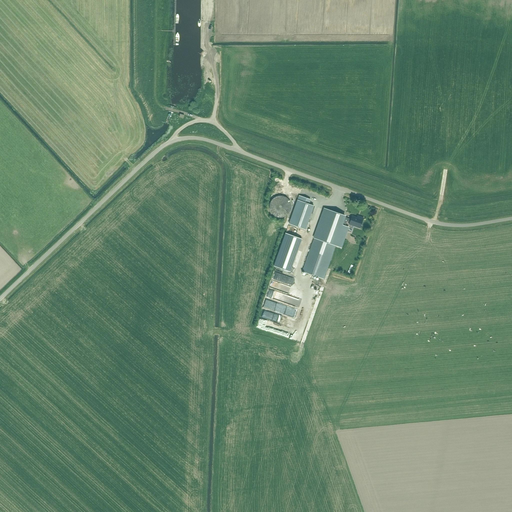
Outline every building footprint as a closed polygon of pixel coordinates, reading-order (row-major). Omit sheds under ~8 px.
[(282,195),(280,195),(277,195),(275,196),(273,197),(272,198),(271,199),(270,201),(269,202),(269,204),(269,206),(269,208),(269,210),(270,211),(271,213),(273,214),(274,215),(276,216),(278,217),(280,217),(281,217),(283,216),(285,215),(286,214),(288,213),(289,211),(290,210),(290,208),(290,206),(290,204),(290,202),(289,201),(288,199),(287,198),(285,196),(284,196),(282,195)] [(297,203),(288,226),(304,232),(313,209),(309,207),(310,203),(302,200),(300,204),(297,203)] [(316,233),(342,243),(347,227),(345,226),(346,221),(349,222),(349,224),(360,228),(363,218),(359,217),(358,218),(352,216),(351,219),(344,217),(344,216),(324,209),(316,233)] [(301,239),(285,233),(274,266),(290,272),(301,239)] [(312,262),(312,263),(310,263),(310,262),(306,262),(305,270),(315,271),(315,262),(312,262)] [(274,278),(272,285),(291,291),(293,283),(294,284),(296,276),(277,270),(275,278),(274,278)] [(313,286),(308,298),(315,300),(319,289),(313,286)] [(268,299),(266,305),(298,315),(302,301),(279,294),(280,291),(270,288),(268,296),(281,300),(280,303),(268,299)] [(273,312),(271,311),(269,317),(278,320),(281,314),(277,312),(277,314),(273,313),(273,312)] [(261,317),(258,325),(268,328),(270,324),(272,325),(273,322),(261,317)]
